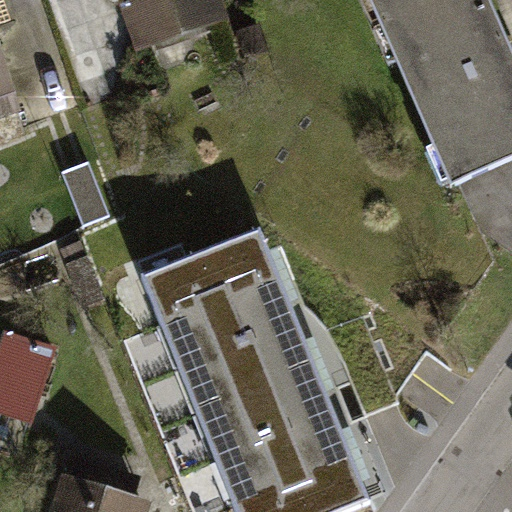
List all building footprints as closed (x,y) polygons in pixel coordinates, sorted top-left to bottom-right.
[(22,0),(0,0),(0,106),(55,85),(22,0)] [(267,0),(162,0),(180,43),(269,6),(267,0)] [(511,60),(486,0),(378,0),(458,184),(511,160),(511,60)] [(142,275),(160,322),(279,275),(262,229),(142,275)] [(160,322),(178,368),(296,319),(279,275),(160,322)] [(178,368),(196,412),(314,365),(296,319),(178,368)] [(6,334),(0,352),(0,408),(30,418),(52,349),(6,334)] [(196,412),(214,457),(332,410),(314,365),(196,412)] [(214,457),(232,503),(349,456),(332,410),(214,457)] [(232,503),(235,511),(344,511),(368,503),(349,456),(232,503)] [(119,476),(72,462),(57,511),(143,511),(145,507),(112,497),(119,476)]
